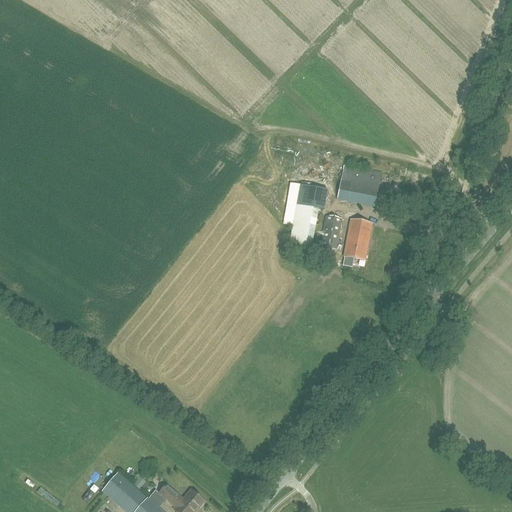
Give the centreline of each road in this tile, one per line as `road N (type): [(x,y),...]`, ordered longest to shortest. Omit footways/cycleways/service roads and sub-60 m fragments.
road 1 (tertiary): [(285,473),(511,206)]
road 2 (track): [(432,297),(433,265),(511,54)]
